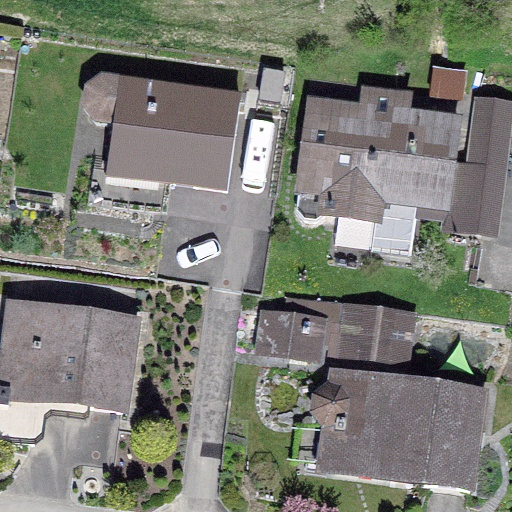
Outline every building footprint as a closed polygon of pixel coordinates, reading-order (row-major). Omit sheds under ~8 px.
[(90,174),(86,209),(150,218),(155,186),(224,196),(237,107),(100,87),(88,96),(86,111),(95,123),(110,125),(104,176),(90,174)] [(407,260),(414,211),(443,215),(455,132),(396,124),(398,105),(359,100),(357,118),(336,116),(332,143),(303,139),(296,196),(297,196),(294,216),(301,226),(312,227),(321,220),(322,219),(373,226),(369,255),(407,260)] [(500,179),(509,112),(474,107),(466,175),(500,179)] [(0,412),(4,413),(6,398),(74,407),(73,411),(119,417),(131,328),(10,312),(0,385),(0,412)] [(406,321),(347,312),(340,358),(399,367),(406,321)] [(321,328),(261,320),(255,357),(315,366),(321,328)] [(331,472),(422,484),(421,493),(466,499),(480,399),(334,379),(332,397),(327,396),(316,405),(314,417),(322,428),(337,430),(331,472)]
